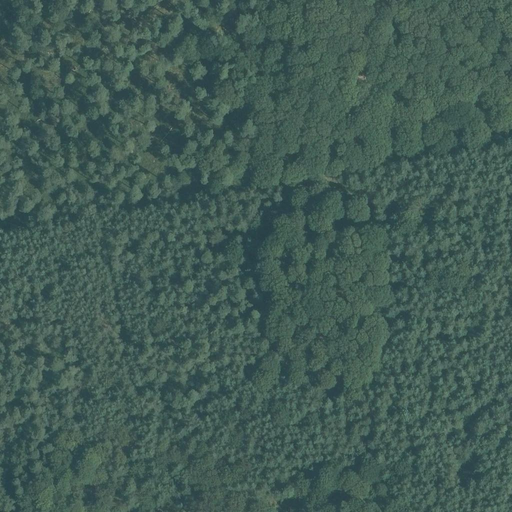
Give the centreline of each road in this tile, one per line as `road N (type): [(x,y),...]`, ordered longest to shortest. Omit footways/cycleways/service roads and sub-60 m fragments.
road 1 (track): [(0,128),(99,216),(132,383),(160,406),(378,511)]
road 2 (track): [(511,140),(99,216)]
